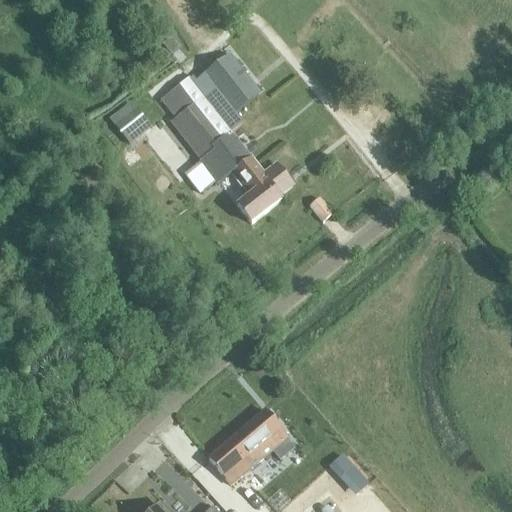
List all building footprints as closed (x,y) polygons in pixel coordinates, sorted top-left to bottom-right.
[(236,115),(258,97),(227,59),(206,77),(202,72),(189,82),(162,103),(225,181),(244,165),(257,181),(251,186),(257,193),(239,207),(253,225),(282,202),(280,199),(294,188),(276,166),(263,177),(250,161),(252,159),(231,134),(244,124),(236,115)] [(117,130),(130,146),(151,129),(139,113),(117,130)] [(311,208),(325,223),(335,215),(321,199),(311,208)] [(208,460),(232,488),(288,439),(264,411),(208,460)] [(358,508),(369,499),(331,455),(313,471),(341,503),(349,497),(358,508)] [(252,499),(262,511),(295,511),(308,502),(283,473),(252,499)]
